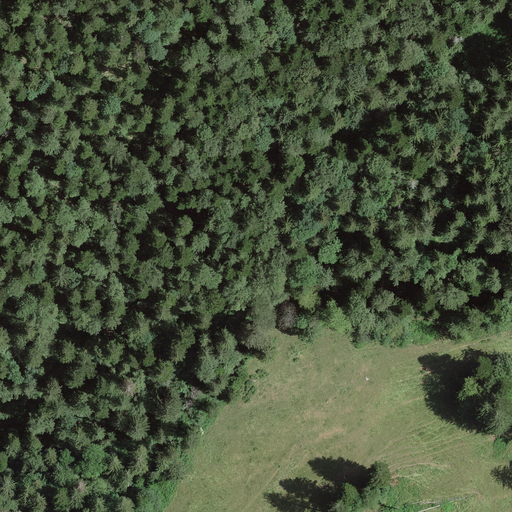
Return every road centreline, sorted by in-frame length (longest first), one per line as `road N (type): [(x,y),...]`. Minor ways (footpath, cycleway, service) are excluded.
road 1 (track): [(201,239),(33,387),(21,421),(24,489)]
road 2 (track): [(135,511),(111,497),(52,484),(0,493)]
